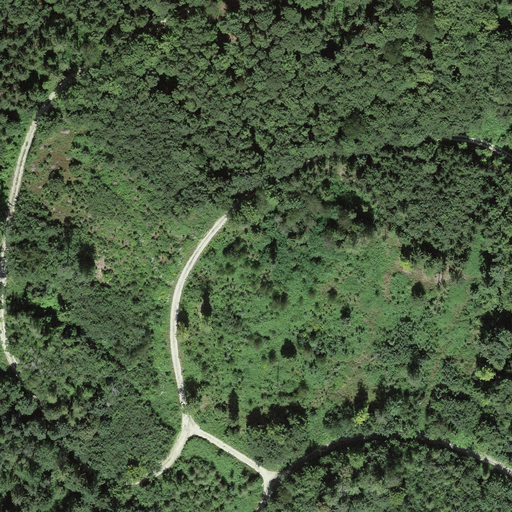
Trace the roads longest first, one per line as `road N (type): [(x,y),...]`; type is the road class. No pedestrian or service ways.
road 1 (track): [(511,160),(480,141),(424,136),(369,144),(305,159),(203,232),(179,266),(170,312),(184,426),(175,452),(136,479),(90,463),(21,381),(0,332)]
road 2 (track): [(0,289),(24,148),(46,97),(198,0)]
road 3 (track): [(262,511),(281,482),(312,457),(357,439),(428,441),(511,476)]
